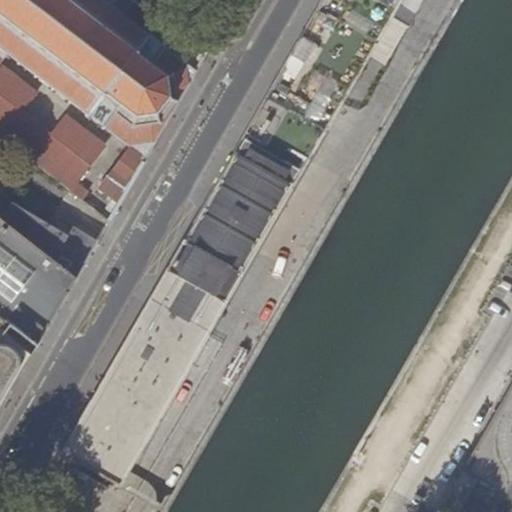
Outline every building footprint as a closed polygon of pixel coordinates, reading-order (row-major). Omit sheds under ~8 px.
[(0,0),(0,47),(2,49),(1,50),(3,52),(4,51),(19,62),(18,63),(20,65),(21,64),(36,75),(35,77),(37,78),(38,77),(53,88),(52,89),(54,91),(55,89),(70,100),(69,102),(71,103),(72,102),(86,113),(85,115),(87,116),(89,115),(103,126),(102,127),(104,129),(105,127),(129,146),(99,189),(113,199),(107,208),(114,212),(118,206),(195,73),(99,0),(0,0)] [(99,0),(195,73),(198,67),(178,52),(185,42),(130,0),(99,0)] [(241,141),(298,175),(398,0),(322,0),(306,29),(245,134),(241,141)] [(0,70),(0,136),(82,200),(88,193),(77,184),(105,146),(66,116),(51,135),(22,113),(37,93),(3,68),(0,70)] [(298,175),(241,141),(208,198),(145,307),(113,363),(90,402),(60,454),(73,462),(45,510),(48,511),(74,511),(97,474),(101,476),(102,474),(117,482),(204,334),(241,272),(298,175)] [(12,207),(0,223),(0,224),(74,281),(79,273),(109,221),(88,205),(68,238),(12,207)] [(0,316),(37,346),(69,290),(74,281),(0,224),(0,316)] [(0,409),(16,383),(37,346),(0,316),(0,409)]
